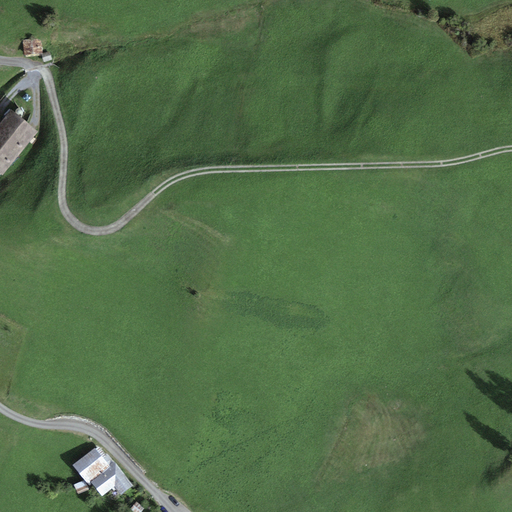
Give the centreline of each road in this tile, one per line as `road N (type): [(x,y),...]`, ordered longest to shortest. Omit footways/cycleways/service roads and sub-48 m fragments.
road 1 (track): [(0,59),(29,62),(49,81),(62,127),(63,204),(85,230),(107,230),(180,176),(210,169),(446,163),(511,148)]
road 2 (residential): [(171,511),(90,429),(30,422),(0,407)]
